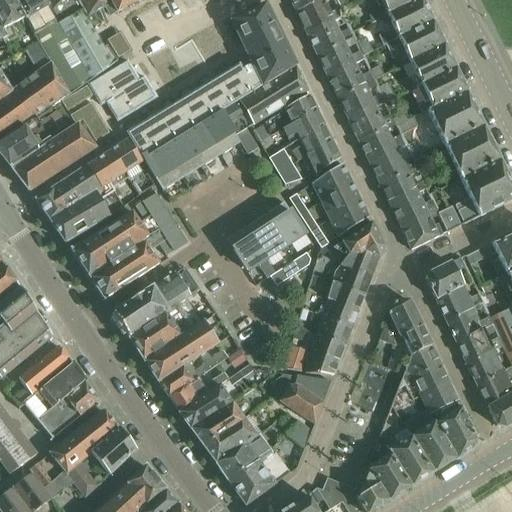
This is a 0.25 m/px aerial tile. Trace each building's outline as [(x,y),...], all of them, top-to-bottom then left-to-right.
[(13,0),(0,0),(0,28),(3,33),(12,28),(25,21),(13,0)] [(83,65),(44,0),(13,0),(25,21),(51,64),(60,80),(69,95),(93,80),(83,65)] [(90,18),(78,0),(44,0),(83,65),(93,80),(117,64),(116,62),(95,27),(91,29),(86,20),(90,18)] [(116,16),(117,15),(141,0),(78,0),(90,18),(110,7),(116,16)] [(288,0),(295,13),(322,0),(288,0)] [(329,15),(322,0),(295,13),(305,35),(333,22),(342,18),(338,10),(329,15)] [(346,5),(343,0),(333,0),(338,9),(346,5)] [(374,0),(379,8),(372,11),(373,14),(368,16),(372,24),(387,17),(420,1),(419,0),(374,0)] [(420,1),(387,17),(392,30),(378,37),(382,47),(386,45),(386,47),(431,25),(420,1)] [(265,6),(230,23),(251,65),(262,88),(294,68),(265,6)] [(333,22),(305,35),(316,57),(343,44),(352,40),(348,31),(339,35),(333,22)] [(442,48),(431,25),(386,47),(393,60),(394,60),(397,66),(398,65),(400,68),(409,64),(442,48)] [(3,33),(0,28),(0,41),(1,41),(5,47),(6,47),(4,45),(17,38),(12,28),(3,33)] [(361,57),(370,53),(363,39),(355,43),(361,57)] [(349,57),(343,44),(316,57),(327,79),(354,66),(353,65),(363,61),(358,53),(349,57)] [(442,48),(409,64),(415,77),(410,79),(413,86),(409,88),(411,92),(416,89),(453,70),(442,48)] [(107,103),(142,81),(130,61),(91,84),(103,105),(107,103)] [(51,64),(11,92),(0,98),(0,141),(23,126),(54,106),(58,104),(69,95),(60,80),(51,64)] [(238,67),(219,78),(235,105),(260,90),(262,88),(251,65),(241,71),(238,67)] [(359,78),(354,66),(327,79),(337,100),(373,83),(368,73),(359,78)] [(383,76),(379,67),(369,71),(373,80),(383,76)] [(235,105),(222,113),(238,136),(289,103),(306,92),(294,68),(262,88),(260,90),(235,105)] [(465,94),(453,70),(416,89),(424,104),(418,107),(422,115),(426,113),(465,94)] [(0,98),(11,92),(0,73),(0,98)] [(219,78),(200,90),(217,116),(220,114),(221,114),(222,113),(235,105),(219,78)] [(142,81),(107,103),(119,123),(158,99),(146,79),(142,81)] [(375,87),(373,83),(337,100),(348,122),(375,109),(374,109),(384,104),(380,96),(370,100),(366,92),(375,87)] [(394,99),(387,85),(378,90),(384,104),(394,99)] [(66,113),(92,97),(86,87),(60,103),(66,113)] [(200,90),(182,101),(198,128),(201,126),(217,116),(200,90)] [(481,128),(465,94),(426,113),(443,147),(481,128)] [(308,96),(285,111),(263,127),(270,139),(279,134),(290,126),(315,111),(308,96)] [(182,101),(163,112),(180,139),(182,138),(198,128),(182,101)] [(68,117),(74,126),(81,122),(89,134),(95,144),(109,134),(104,125),(96,113),(90,103),(69,116),(68,117)] [(380,120),(375,109),(348,122),(358,143),(386,130),(394,126),(392,121),(389,116),(380,120)] [(263,127),(262,127),(254,132),(269,159),(298,141),(322,126),(315,111),(290,126),(279,134),(270,139),(263,127)] [(163,112),(145,123),(161,150),(163,150),(176,141),(180,139),(163,112)] [(217,116),(201,126),(219,156),(239,144),(221,114),(220,114),(217,116)] [(394,120),(392,121),(394,126),(395,128),(408,122),(405,114),(394,120)] [(412,120),(408,122),(395,128),(399,136),(401,136),(416,128),(412,120)] [(145,123),(126,135),(143,162),(147,160),(161,150),(145,123)] [(94,150),(77,125),(41,150),(11,170),(28,195),(45,183),(94,150)] [(41,150),(23,126),(0,141),(0,157),(11,170),(41,150)] [(198,128),(182,138),(200,168),(219,156),(201,126),(198,128)] [(298,141),(300,146),(290,153),(296,162),(305,156),(329,141),(322,126),(298,141)] [(395,128),(394,126),(386,130),(391,140),(399,136),(395,128)] [(498,163),(481,128),(443,147),(460,182),(498,163)] [(391,140),(386,130),(358,143),(368,165),(395,151),(404,147),(399,136),(391,140)] [(176,141),(163,150),(181,180),(200,168),(182,138),(180,139),(176,141)] [(338,160),(329,141),(305,156),(315,176),(339,164),(337,161),(338,160)] [(126,142),(106,155),(121,178),(125,175),(126,178),(136,171),(134,168),(141,164),(126,142)] [(147,160),(143,162),(162,192),(181,180),(163,150),(161,150),(147,160)] [(283,151),(269,159),(268,159),(268,160),(284,186),(301,181),(283,151)] [(395,151),(368,165),(379,186),(415,168),(429,161),(426,155),(411,162),(410,159),(401,163),(395,151)] [(121,178),(106,155),(86,168),(101,190),(98,192),(100,195),(126,178),(125,175),(121,178)] [(511,191),(498,163),(460,182),(468,200),(455,208),(463,225),(511,201),(511,191)] [(318,199),(350,183),(341,165),(311,185),(318,199)] [(86,167),(63,182),(77,204),(98,192),(101,190),(86,168),(86,167)] [(417,173),(415,168),(379,186),(389,209),(417,195),(416,194),(425,190),(426,190),(423,182),(413,187),(408,177),(417,173)] [(63,182),(51,190),(34,202),(49,222),(72,207),(77,204),(63,182)] [(350,183),(318,199),(327,217),(359,201),(350,183)] [(98,192),(77,204),(72,207),(87,231),(110,218),(98,196),(100,195),(98,192)] [(130,213),(87,241),(70,251),(103,301),(157,265),(149,250),(159,246),(165,257),(172,252),(167,245),(163,238),(159,231),(154,224),(168,215),(155,194),(134,208),(143,221),(137,224),(130,213)] [(288,200),(320,250),(328,245),(295,195),(288,200)] [(417,195),(389,209),(399,229),(427,215),(427,216),(436,211),(431,201),(422,206),(417,195)] [(359,201),(327,217),(337,239),(368,219),(359,201)] [(263,216),(283,247),(303,234),(283,204),(263,216)] [(72,207),(49,222),(65,245),(87,231),(72,207)] [(446,234),(460,227),(451,208),(437,215),(446,234)] [(173,222),(168,215),(154,224),(159,231),(173,222)] [(432,228),(427,216),(427,215),(399,229),(410,252),(437,238),(442,236),(437,225),(432,228)] [(263,216),(245,228),(265,259),(283,247),(263,216)] [(177,229),(173,222),(159,231),(163,238),(177,229)] [(345,242),(342,243),(348,255),(349,255),(359,258),(362,254),(379,242),(370,225),(345,242)] [(265,259),(245,228),(225,241),(245,272),(265,259)] [(177,229),(163,238),(167,245),(181,236),(177,229)] [(511,233),(490,245),(505,275),(511,271),(511,233)] [(186,244),(181,236),(167,245),(172,252),(186,244)] [(359,258),(349,255),(343,263),(339,260),(336,263),(339,267),(340,266),(370,278),(382,250),(383,249),(379,242),(362,254),(359,258)] [(490,254),(486,247),(465,257),(468,264),(490,254)] [(310,261),(305,254),(269,278),(275,287),(298,273),(308,266),(310,261)] [(459,260),(458,260),(428,275),(425,283),(435,302),(468,286),(469,288),(473,287),(459,260)] [(335,275),(333,284),(364,295),(370,278),(340,266),(339,267),(340,268),(335,275)] [(7,273),(6,271),(0,275),(0,303),(19,290),(7,273)] [(511,271),(505,275),(498,279),(511,308),(511,271)] [(129,304),(112,315),(128,339),(165,316),(191,300),(174,275),(129,304)] [(497,288),(493,280),(479,287),(483,294),(497,288)] [(333,284),(327,301),(357,313),(364,295),(333,284)] [(482,306),(473,287),(469,288),(468,286),(435,302),(445,323),(472,310),(482,306)] [(0,323),(2,326),(0,327),(0,380),(51,338),(19,290),(0,303),(0,323)] [(327,301),(321,319),(350,330),(357,313),(327,301)] [(393,304),(378,342),(388,345),(391,343),(410,335),(405,325),(416,319),(408,303),(393,304)] [(309,329),(313,314),(300,310),(296,324),(309,329)] [(479,323),(472,310),(445,323),(455,344),(481,332),(492,327),(488,319),(479,323)] [(511,310),(506,313),(490,321),(506,356),(511,353),(511,338),(507,329),(511,326),(511,310)] [(165,316),(128,339),(143,362),(181,337),(165,316)] [(350,330),(321,319),(316,336),(343,347),(350,330)] [(391,343),(388,345),(394,348),(403,343),(409,357),(410,358),(430,348),(416,319),(405,325),(410,335),(391,343)] [(181,337),(143,362),(158,384),(215,345),(202,324),(181,337)] [(481,332),(455,344),(466,366),(492,353),(481,332)] [(343,347),(316,336),(311,354),(337,364),(343,347)] [(215,345),(158,384),(167,399),(198,379),(227,360),(221,352),(189,375),(185,369),(217,347),(215,345)] [(290,347),(283,369),(300,372),(306,351),(290,347)] [(25,389),(11,401),(18,410),(23,407),(71,365),(58,348),(18,381),(25,389)] [(430,348),(410,358),(405,371),(410,381),(439,366),(430,348)] [(492,353),(466,366),(476,388),(511,370),(511,368),(502,373),(492,353)] [(337,364),(311,354),(304,374),(312,375),(332,377),(337,364)] [(71,365),(23,407),(51,441),(79,418),(64,398),(82,382),(71,365)] [(448,384),(439,366),(410,381),(419,398),(448,384)] [(511,395),(511,370),(476,388),(486,409),(511,395)] [(203,387),(198,379),(167,399),(178,414),(219,387),(226,382),(222,376),(203,387)] [(330,383),(310,379),(296,377),(292,389),(287,390),(286,391),(321,405),(330,383)] [(97,403),(82,382),(64,398),(79,418),(97,403)] [(457,402),(448,384),(419,398),(428,416),(457,402)] [(231,403),(219,387),(178,414),(189,431),(231,403)] [(321,405),(286,391),(282,397),(278,395),(270,400),(277,404),(313,427),(321,405)] [(511,424),(511,395),(486,409),(495,428),(503,430),(511,424)] [(457,402),(428,416),(433,424),(455,460),(472,450),(475,440),(457,402)] [(244,420),(231,403),(189,431),(202,448),(244,420)] [(0,410),(0,430),(9,423),(0,410)] [(102,413),(49,455),(63,472),(60,474),(63,478),(66,476),(79,465),(90,456),(116,432),(102,413)] [(257,437),(244,420),(202,448),(215,466),(257,437)] [(10,423),(9,423),(0,430),(0,445),(17,433),(19,431),(19,428),(15,422),(12,422),(10,423)] [(292,443),(305,428),(296,422),(284,437),(292,443)] [(433,424),(410,439),(432,474),(455,460),(433,424)] [(432,474),(410,439),(405,431),(394,438),(396,442),(391,444),(388,438),(385,439),(390,428),(385,425),(379,440),(385,449),(390,456),(410,488),(432,474)] [(310,433),(305,428),(292,443),(303,451),(310,433)] [(117,432),(116,432),(90,456),(108,477),(133,453),(117,432)] [(17,433),(0,445),(0,464),(9,476),(35,457),(17,433)] [(267,451),(257,437),(215,466),(227,483),(250,467),(247,465),(267,451)] [(250,467),(227,483),(244,507),(273,487),(289,475),(277,459),(269,450),(267,451),(247,465),(250,467)] [(410,488),(390,456),(368,469),(388,502),(410,488)] [(79,465),(66,476),(73,484),(84,499),(96,488),(79,465)] [(144,468),(126,485),(145,508),(164,492),(144,468)] [(359,493),(356,502),(362,511),(372,511),(388,502),(368,469),(363,482),(369,492),(361,497),(359,493)] [(31,474),(12,489),(29,511),(35,511),(51,500),(43,490),(31,474)] [(60,474),(56,478),(65,490),(73,484),(66,476),(63,478),(60,474)] [(65,490),(56,478),(49,484),(58,495),(65,490)] [(359,493),(343,486),(326,480),(321,492),(316,490),(323,501),(330,511),(343,503),(349,499),(356,502),(359,493)] [(49,484),(43,490),(51,500),(58,495),(49,484)] [(126,485),(109,500),(120,511),(141,511),(145,508),(126,485)] [(29,511),(12,489),(0,497),(0,511),(29,511)] [(145,508),(141,511),(172,511),(178,507),(164,492),(145,508)] [(314,511),(306,498),(283,511),(314,511)] [(349,499),(343,503),(349,511),(362,511),(356,502),(349,499)] [(120,511),(109,500),(95,511),(120,511)]
